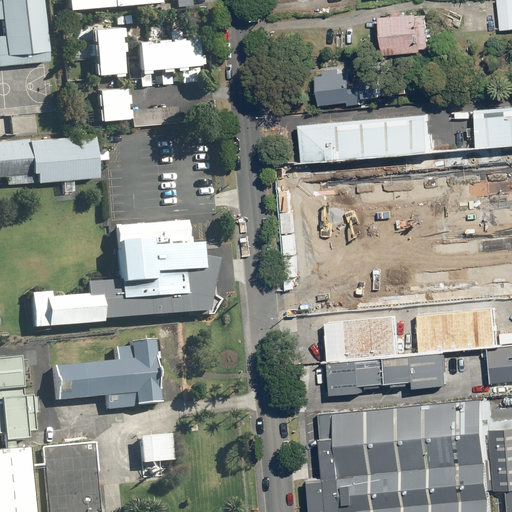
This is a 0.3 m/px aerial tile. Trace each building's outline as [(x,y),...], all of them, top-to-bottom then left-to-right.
[(0,63),(46,59),(40,0),(0,0),(0,18),(2,34),(0,34),(0,63)] [(65,0),(66,9),(159,0),(158,0),(65,0)] [(177,0),(177,8),(192,9),(192,0),(177,0)] [(511,0),(497,0),(501,30),(511,28),(511,0)] [(420,13),(381,17),(385,55),(423,52),(422,49),(431,48),(428,15),(420,15),(420,13)] [(127,21),(91,24),(95,65),(131,62),(127,21)] [(325,35),(325,44),(358,43),(358,34),(325,35)] [(195,38),(136,43),(140,84),(199,79),(195,38)] [(324,74),(317,75),(321,105),(349,101),(349,104),(362,103),(361,98),(383,95),(380,75),(358,79),(359,85),(352,86),(350,71),(341,72),(340,67),(324,70),(324,74)] [(122,86),(96,88),(98,119),(124,117),(122,86)] [(230,87),(214,87),(214,101),(230,101),(230,87)] [(176,105),(129,109),(130,126),(178,122),(176,105)] [(511,105),(477,109),(481,146),(511,143),(511,105)] [(301,124),(305,162),(431,150),(428,113),(301,124)] [(91,134),(0,140),(0,175),(4,176),(4,180),(4,184),(95,177),(93,155),(91,134)] [(511,157),(306,179),(315,264),(511,244),(511,157)] [(33,294),(36,327),(106,322),(106,318),(209,310),(216,276),(220,259),(205,256),(204,241),(192,241),(191,235),(190,221),(118,227),(122,279),(89,282),(90,295),(52,298),(51,293),(33,294)] [(493,307),(419,314),(422,351),(497,345),(493,307)] [(395,315),(328,321),(331,359),(399,353),(395,315)] [(113,362),(53,368),(56,401),(101,396),(103,410),(160,404),(154,341),(128,343),(128,348),(112,349),(113,362)] [(511,345),(490,348),(493,383),(511,380),(511,345)] [(444,351),(330,362),(333,394),(364,391),(363,384),(417,379),(417,386),(447,384),(444,351)] [(16,355),(0,356),(0,434),(0,435),(1,443),(25,441),(24,433),(33,432),(29,396),(20,396),(16,355)] [(492,511),(481,398),(320,413),(325,476),(311,477),(314,511),(492,511)] [(511,511),(511,426),(489,429),(495,489),(507,487),(509,511),(511,511)] [(167,434),(137,437),(139,463),(169,460),(167,434)] [(101,511),(93,442),(40,448),(47,511),(101,511)] [(29,511),(24,449),(0,450),(0,511),(29,511)]
